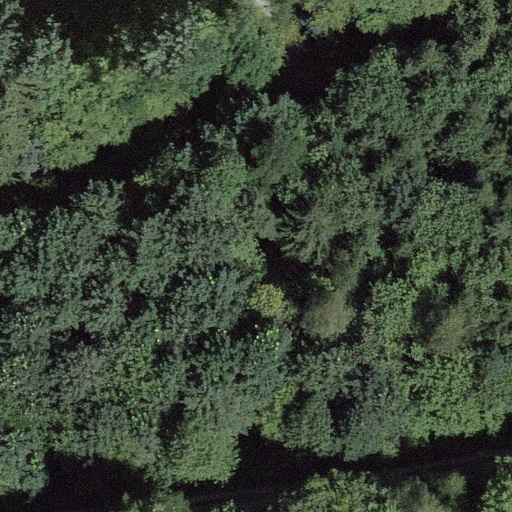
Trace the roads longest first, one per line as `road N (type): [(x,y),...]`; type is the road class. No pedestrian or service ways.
road 1 (track): [(0,218),(314,96),(506,0)]
road 2 (track): [(511,462),(197,511)]
